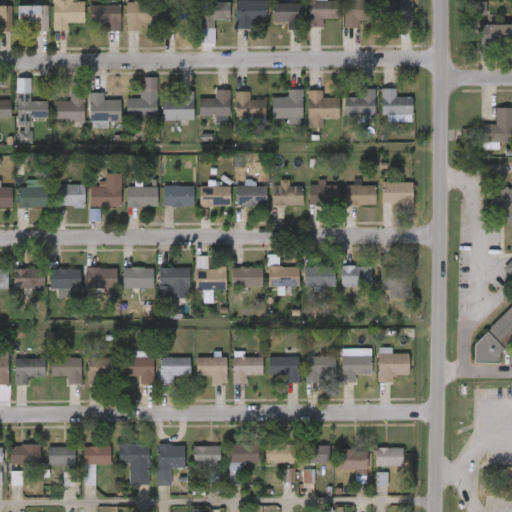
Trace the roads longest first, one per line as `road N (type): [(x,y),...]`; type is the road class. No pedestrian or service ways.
road 1 (tertiary): [(442,0),(436,511)]
road 2 (residential): [(0,62),(442,59)]
road 3 (residential): [(0,238),(441,236)]
road 4 (residential): [(0,414),(438,413)]
